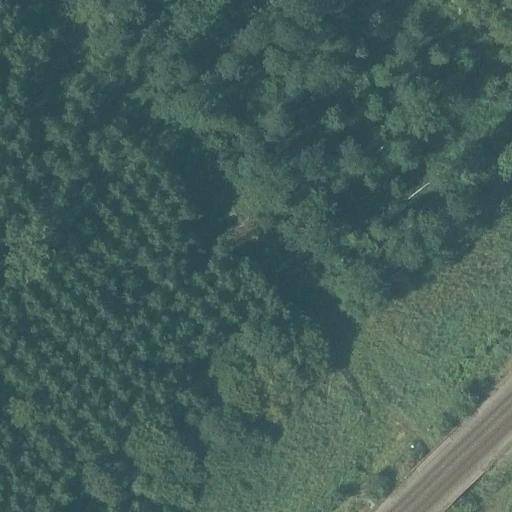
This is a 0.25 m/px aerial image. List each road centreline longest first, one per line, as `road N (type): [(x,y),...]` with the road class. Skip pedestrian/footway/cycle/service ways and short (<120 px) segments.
road 1 (track): [(282,511),(351,434),(359,405),(349,362),(362,337),(511,253)]
road 2 (track): [(333,511),(511,337)]
road 3 (track): [(487,511),(393,416),(359,405)]
